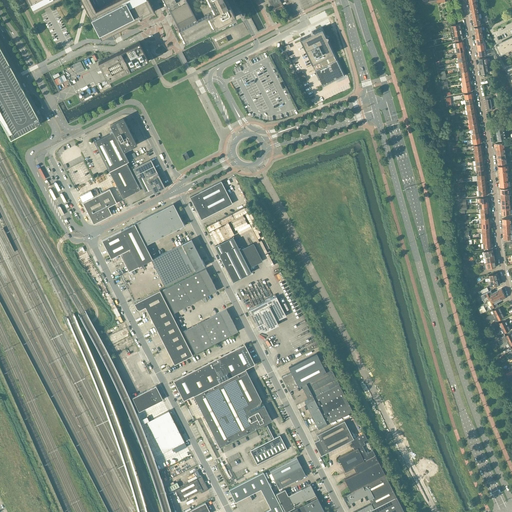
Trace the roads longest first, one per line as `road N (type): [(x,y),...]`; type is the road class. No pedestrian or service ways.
road 1 (secondary): [(375,109),(457,398),(504,511)]
road 2 (secondary): [(511,501),(455,354),(389,101)]
road 3 (unclassified): [(176,190),(341,511)]
road 4 (unclassified): [(436,511),(272,196)]
road 5 (unclassified): [(230,511),(90,235)]
road 6 (residential): [(511,297),(463,0)]
road 7 (unclassified): [(53,149),(133,113),(174,187)]
road 8 (unclassified): [(185,178),(136,104),(68,131)]
road 9 (track): [(0,374),(60,511)]
road 10 (unclassified): [(56,136),(30,155),(30,164),(70,239),(90,235)]
road 11 (unclassified): [(68,131),(0,11)]
road 12 (unclassified): [(263,152),(375,109)]
